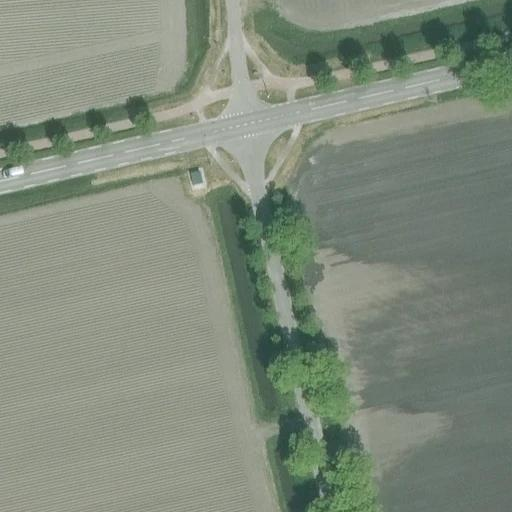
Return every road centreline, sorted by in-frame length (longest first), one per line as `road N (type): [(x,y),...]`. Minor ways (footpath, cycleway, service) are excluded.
road 1 (unclassified): [(330,511),(245,128)]
road 2 (tertiary): [(245,128),(511,69)]
road 3 (tertiary): [(0,183),(245,128)]
road 4 (unclassified): [(245,128),(230,0)]
